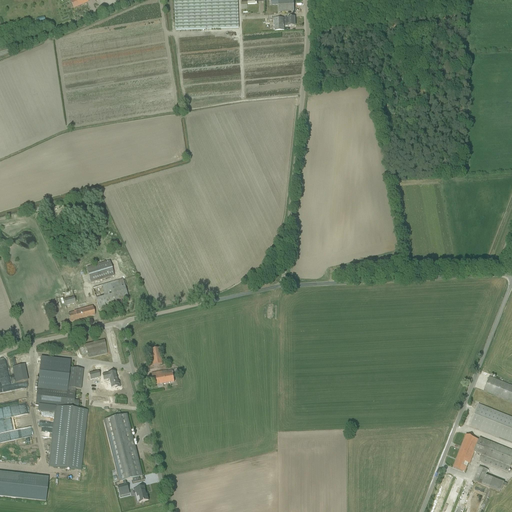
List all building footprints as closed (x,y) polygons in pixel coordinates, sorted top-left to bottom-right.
[(75,0),(70,2),(71,6),(72,6),(73,9),(88,3),(86,0),(75,0)] [(238,28),(238,1),(237,0),(174,0),(175,3),(176,30),(238,28)] [(278,13),(277,0),(267,1),(268,15),(270,15),(270,13),(278,13)] [(279,13),(289,12),(294,12),(293,0),(286,0),(284,0),(279,0),(279,13)] [(269,19),(269,31),(275,31),(275,32),(284,31),(284,25),(283,24),(283,18),(269,19)] [(285,27),(290,27),(295,26),(294,18),(287,18),(287,19),(284,19),(285,27)] [(114,276),(110,261),(86,268),(91,283),(114,276)] [(92,289),(98,307),(99,312),(129,302),(128,298),(123,280),(92,289)] [(74,298),(64,300),(65,306),(75,304),(74,298)] [(44,303),(45,306),(47,311),(48,311),(58,308),(56,300),(44,303)] [(95,316),(93,307),(74,312),(74,313),(68,315),(70,323),(95,316)] [(88,359),(108,354),(104,341),(78,347),(81,356),(87,354),(88,359)] [(160,349),(147,351),(150,367),(163,365),(160,349)] [(52,353),(41,352),(35,406),(38,407),(38,412),(54,413),(48,468),(81,472),(87,411),(77,410),(78,401),(73,401),(74,388),(81,389),(83,370),(77,369),(78,359),(51,356),(52,353)] [(27,381),(23,366),(12,368),(16,384),(27,381)] [(103,401),(103,395),(111,396),(113,374),(89,371),(88,383),(105,385),(104,390),(93,389),(92,400),(103,401)] [(154,386),(175,383),(173,371),(152,374),(154,386)] [(511,387),(488,378),(483,391),(511,402),(511,387)] [(26,390),(2,394),(3,399),(2,399),(3,404),(27,400),(26,390)] [(511,418),(478,405),(469,427),(511,443),(511,418)] [(0,435),(4,435),(2,420),(21,417),(19,408),(0,411),(0,435)] [(139,477),(143,476),(127,415),(104,421),(119,482),(133,479),(134,483),(140,482),(139,477)] [(454,468),(464,472),(468,463),(470,464),(474,453),(480,456),(478,462),(508,474),(511,464),(511,450),(479,438),(478,441),(467,437),(454,468)] [(488,471),(478,467),(472,482),(500,493),(503,486),(506,487),(507,484),(486,476),(488,471)] [(0,497),(45,503),(48,480),(0,474),(0,497)] [(129,494),(127,485),(118,487),(120,496),(129,494)] [(144,487),(133,490),(137,504),(148,501),(144,487)]
